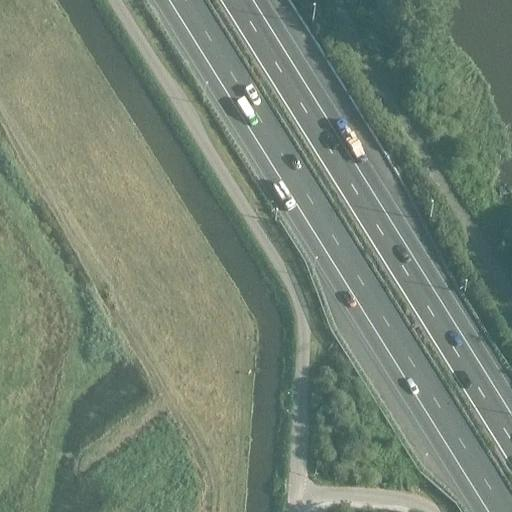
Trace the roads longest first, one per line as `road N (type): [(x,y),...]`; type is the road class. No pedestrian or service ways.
road 1 (motorway): [(177,0),(495,511)]
road 2 (unclassified): [(294,494),(300,309),(113,0)]
road 3 (motorway): [(511,430),(243,0)]
road 4 (track): [(511,298),(372,72),(337,0)]
road 5 (unclassified): [(431,511),(382,498),(294,494)]
